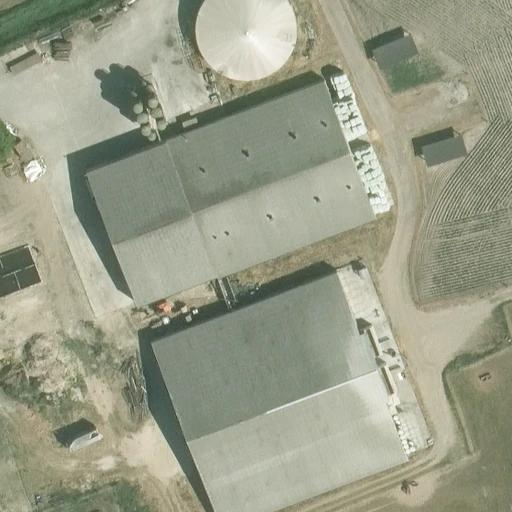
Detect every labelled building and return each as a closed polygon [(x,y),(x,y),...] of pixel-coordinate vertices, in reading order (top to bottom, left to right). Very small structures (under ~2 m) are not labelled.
[(195,0),(216,69),(230,65),(234,78),(309,57),(292,0),(195,0)] [(86,32),(88,43),(119,38),(118,27),(86,32)] [(410,33),(372,50),(380,68),(418,51),(410,33)] [(323,78),(85,168),(136,303),(215,273),(216,276),(375,216),(323,78)] [(461,134),(421,146),(427,166),(466,154),(461,134)] [(20,141),(13,145),(24,162),(31,157),(20,141)] [(0,274),(0,294),(42,282),(31,246),(0,256),(5,273),(0,274)] [(336,270),(150,340),(215,511),(266,511),(407,459),(384,396),(389,394),(363,326),(358,328),(336,270)] [(75,449),(106,436),(101,423),(69,435),(75,449)]
